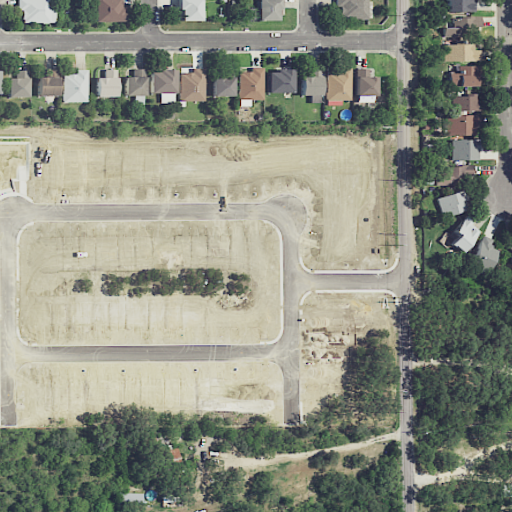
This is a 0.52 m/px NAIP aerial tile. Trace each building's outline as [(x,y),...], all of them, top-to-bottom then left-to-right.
[(18,0),(18,22),(54,23),(54,0),(18,0)] [(121,21),(120,0),(93,0),(94,22),(121,21)] [(179,0),(179,20),(200,20),(200,0),(179,0)] [(367,0),(334,0),(334,7),(339,7),(339,19),(367,19),(367,0)] [(446,0),(447,12),(474,11),(473,0),(446,0)] [(445,36),(475,35),(475,24),(481,24),(480,16),(444,17),(445,36)] [(442,61),(479,61),(479,50),(472,50),(472,44),(442,44),(442,61)] [(477,86),(477,65),(460,66),(460,71),(448,72),(449,86),(477,86)] [(125,95),(145,95),(145,68),(132,69),(133,76),(124,77),(125,95)] [(204,68),(190,68),(190,72),(179,72),(178,101),(203,101),(204,68)] [(320,69),(308,68),(308,76),(300,76),(299,95),(309,95),(309,102),(319,102),(320,69)] [(375,76),(368,76),(368,68),(355,68),(355,101),(375,102),(375,76)] [(116,70),(103,69),(103,77),(96,77),(95,96),(116,97),(116,70)] [(7,96),(27,97),(28,70),(7,70),(7,96)] [(87,70),(74,70),(74,74),(61,73),(61,102),(86,102),(87,70)] [(159,103),(174,103),(174,70),(149,70),(149,93),(160,93),(159,103)] [(291,70),(265,70),(266,93),(292,92),(291,70)] [(37,95),(57,95),(58,77),(37,77),(37,95)] [(477,110),(477,95),(448,95),(448,114),(469,115),(469,110),(477,110)] [(480,116),(444,115),(444,135),(473,135),(473,126),(480,126),(480,116)] [(450,160),(478,160),(478,139),(451,139),(450,160)] [(435,184),(467,185),(467,166),(444,165),(443,175),(435,175),(435,184)] [(441,217),(467,209),(461,190),(435,198),(441,217)] [(463,253),(479,227),(462,217),(453,233),(455,235),(449,244),(463,253)] [(477,247),(471,245),(464,267),(489,274),(497,250),(490,247),(493,239),(481,235),(477,247)] [(116,505),(142,506),(142,493),(117,492),(116,505)]
